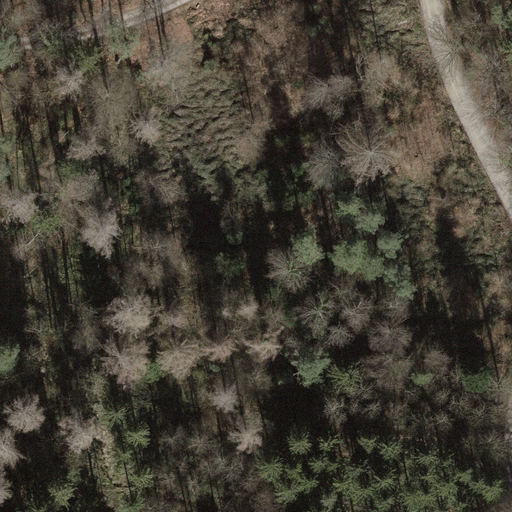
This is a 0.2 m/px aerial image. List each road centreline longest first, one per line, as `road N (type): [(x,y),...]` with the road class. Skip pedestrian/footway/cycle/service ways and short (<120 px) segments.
road 1 (track): [(511,190),(449,64),(433,0)]
road 2 (track): [(0,44),(157,15),(181,0)]
